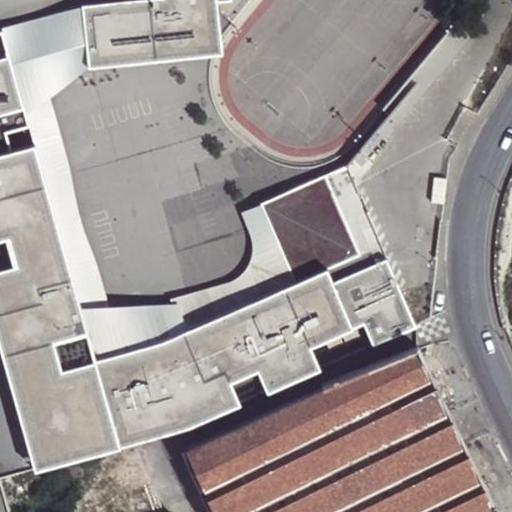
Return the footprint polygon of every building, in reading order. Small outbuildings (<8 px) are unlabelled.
[(214,0),(127,0),(81,5),(86,63),(220,51),(214,0)] [(86,63),(81,5),(0,27),(0,31),(27,123),(32,145),(84,331),(93,360),(159,341),(295,282),(261,202),(245,210),(252,236),(252,257),(246,278),(169,311),(131,315),(108,305),(94,287),(45,111),(44,93),(59,76),(86,63)] [(0,31),(0,153),(9,151),(4,130),(27,123),(0,31)] [(9,151),(0,153),(0,237),(9,235),(17,264),(0,269),(0,343),(36,466),(114,444),(93,360),(60,370),(52,340),(84,331),(32,145),(9,151)] [(261,202),(295,282),(326,269),(325,267),(357,254),(324,177),(261,202)] [(159,341),(93,360),(114,444),(186,425),(238,403),(229,380),(256,367),(266,391),(317,366),(307,343),(364,322),(372,344),(413,326),(386,260),(332,283),(326,269),(295,282),(159,341)] [(496,511),(417,346),(388,357),(330,382),(331,383),(188,446),(214,507),(216,511),(496,511)]
